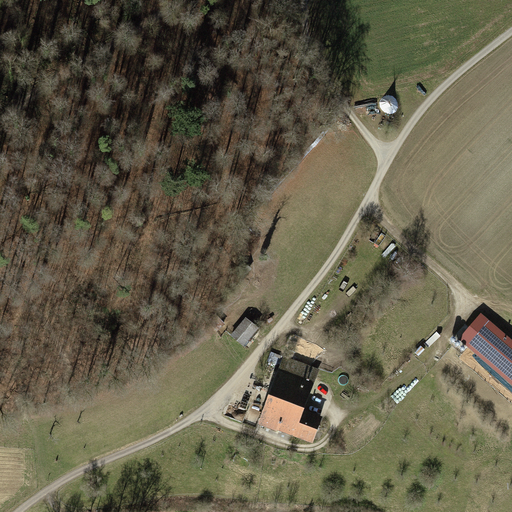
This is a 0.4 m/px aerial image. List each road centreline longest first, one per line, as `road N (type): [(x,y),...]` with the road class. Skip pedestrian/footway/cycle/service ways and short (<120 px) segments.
road 1 (track): [(46,491),(202,408),(335,254),(386,163)]
road 2 (track): [(187,0),(0,119)]
road 3 (track): [(304,0),(310,55),(386,163)]
road 4 (track): [(386,163),(424,105),(511,30)]
